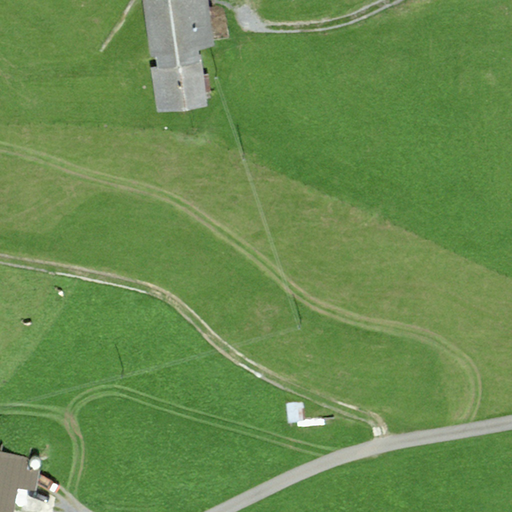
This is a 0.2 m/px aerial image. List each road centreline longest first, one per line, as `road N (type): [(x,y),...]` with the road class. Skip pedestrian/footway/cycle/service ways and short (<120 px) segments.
road 1 (track): [(0,258),(155,290),(230,355),(374,421),(386,444)]
road 2 (track): [(386,444),(218,511)]
road 3 (track): [(240,12),(258,27),(327,25),(391,0)]
road 4 (track): [(511,421),(386,444)]
